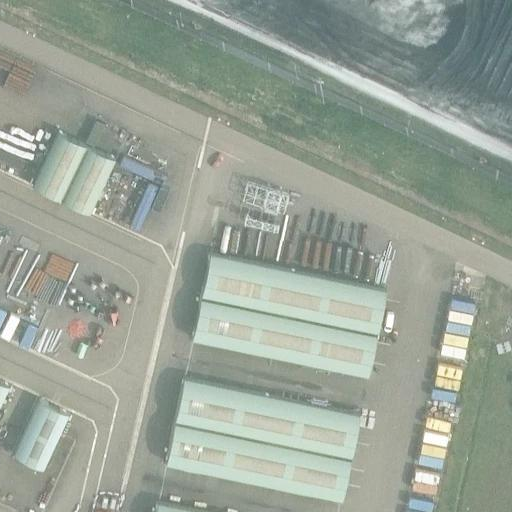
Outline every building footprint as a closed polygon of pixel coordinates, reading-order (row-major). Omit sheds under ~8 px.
[(89,215),(115,160),(58,133),(32,189),(89,215)] [(367,373),(384,289),(209,252),(191,336),(367,373)] [(55,296),(31,351),(86,376),(110,321),(55,296)] [(341,499),(358,415),(183,378),(164,462),(341,499)] [(0,410),(10,388),(0,383),(0,410)] [(41,471),(67,415),(38,402),(12,457),(41,471)] [(211,511),(158,501),(155,511),(211,511)]
